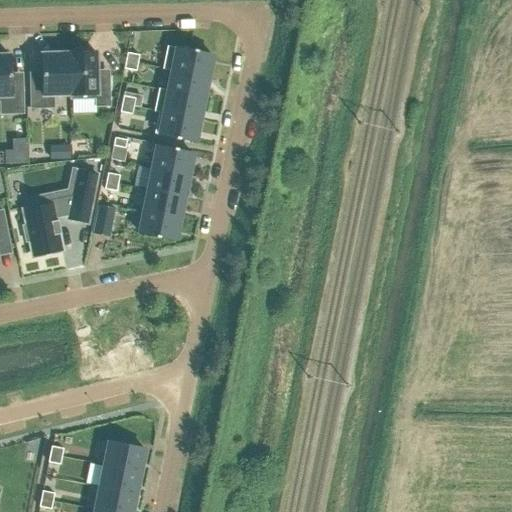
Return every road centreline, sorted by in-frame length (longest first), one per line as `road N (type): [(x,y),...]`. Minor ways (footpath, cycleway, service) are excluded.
road 1 (residential): [(206,271),(251,60),(243,26)]
road 2 (residential): [(0,19),(207,13),(243,26)]
road 3 (residential): [(206,271),(0,313)]
road 4 (residential): [(0,419),(185,377)]
road 5 (residential): [(158,511),(185,377)]
